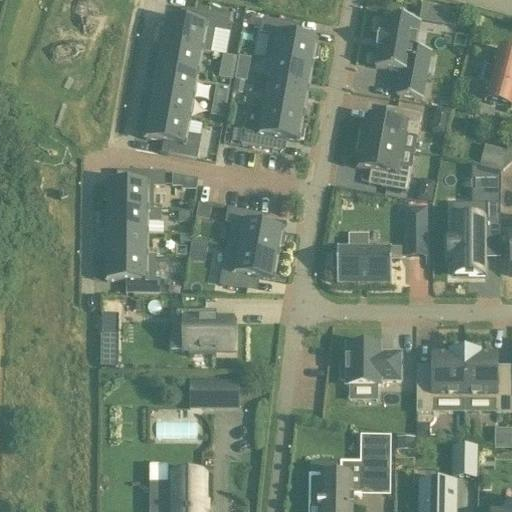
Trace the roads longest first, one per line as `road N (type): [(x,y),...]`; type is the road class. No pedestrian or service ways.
road 1 (residential): [(297,313),(511,314)]
road 2 (residential): [(317,194),(351,0)]
road 3 (residential): [(317,194),(124,161)]
road 4 (residential): [(124,161),(90,161),(86,299)]
road 5 (residential): [(152,0),(124,161)]
road 6 (track): [(138,0),(111,161)]
road 7 (residential): [(297,313),(317,194)]
